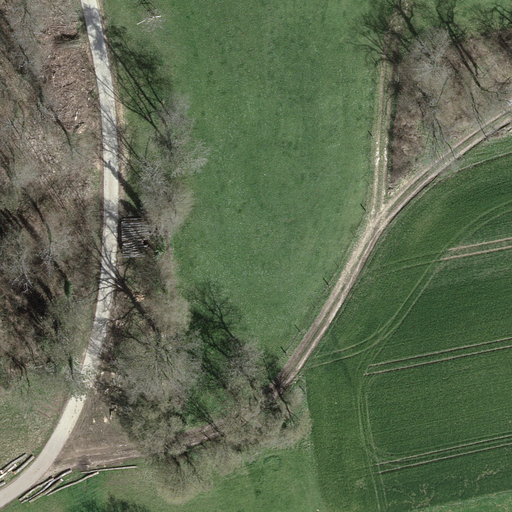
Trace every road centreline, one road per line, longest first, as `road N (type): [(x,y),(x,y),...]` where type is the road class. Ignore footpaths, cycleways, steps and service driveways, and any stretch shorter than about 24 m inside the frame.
road 1 (track): [(28,478),(235,423),(305,348),(371,229),(511,111)]
road 2 (unclassified): [(0,497),(28,478),(75,405),(107,284),(107,107),(87,0)]
